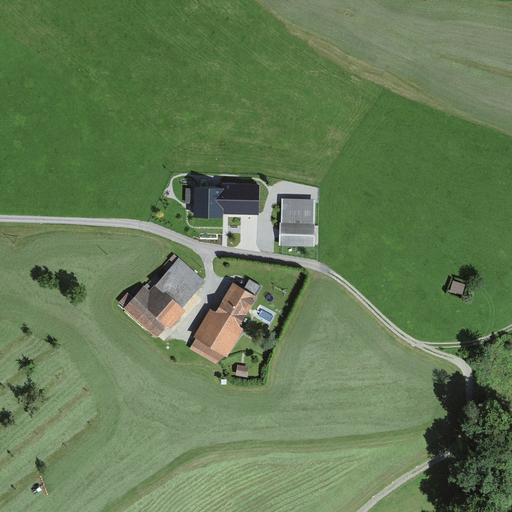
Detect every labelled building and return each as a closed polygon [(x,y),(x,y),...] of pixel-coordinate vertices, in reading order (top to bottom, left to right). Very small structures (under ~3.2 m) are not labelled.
[(223,189),(195,188),(195,218),(222,218),(223,214),(258,214),(259,186),(223,185),(223,189)] [(315,200),(282,199),(281,245),(313,246),(315,200)] [(185,306),(206,281),(181,259),(157,287),(149,280),(135,296),(130,292),(122,301),(128,306),(125,309),(156,337),(168,323),(172,327),(188,309),(185,306)] [(450,291),(465,296),(469,283),(455,278),(450,291)] [(245,314),(256,296),(235,283),(218,311),(212,307),(190,342),(195,345),(192,350),(217,365),(220,360),(224,363),(252,318),(245,314)] [(238,365),(236,376),(248,378),(250,367),(238,365)]
